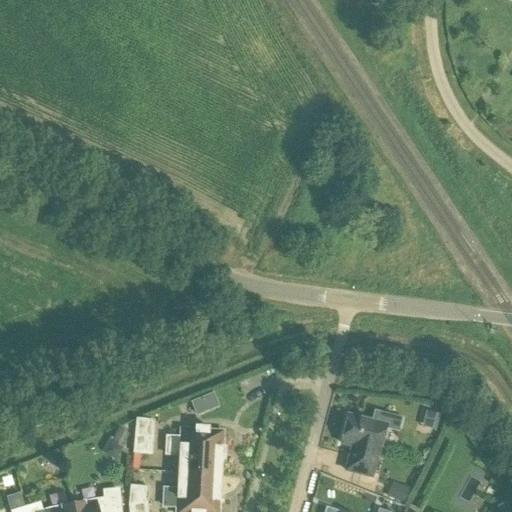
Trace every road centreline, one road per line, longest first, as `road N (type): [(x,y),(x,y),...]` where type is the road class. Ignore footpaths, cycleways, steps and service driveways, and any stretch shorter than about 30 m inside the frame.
road 1 (unclassified): [(349,301),(219,276),(0,173)]
road 2 (residential): [(298,511),(349,301)]
road 3 (unclassified): [(511,169),(442,96),(426,25),(429,0)]
road 4 (unclassified): [(511,320),(349,301)]
